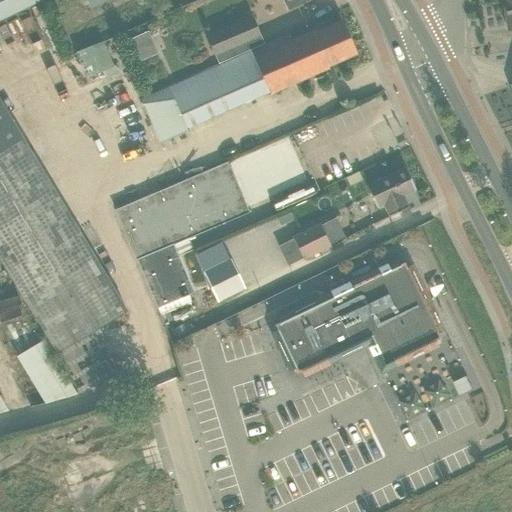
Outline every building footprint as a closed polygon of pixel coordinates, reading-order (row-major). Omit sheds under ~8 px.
[(8,0),(0,0),(0,19),(14,12),(8,0)] [(30,0),(8,0),(14,12),(32,4),(30,0)] [(511,0),(503,2),(508,30),(511,29),(511,0)] [(259,34),(253,19),(206,39),(213,54),(259,34)] [(327,65),(356,53),(342,22),(317,33),(316,30),(291,41),(289,34),(251,51),(268,91),(269,94),(328,68),(327,65)] [(147,31),(130,39),(140,61),(157,54),(147,31)] [(89,76),(115,67),(107,44),(82,53),(89,76)] [(251,51),(141,99),(159,140),(185,128),(185,127),(268,91),(251,51)] [(0,96),(0,246),(66,355),(133,315),(0,96)] [(335,137),(365,129),(359,107),(330,115),(335,137)] [(227,161),(114,209),(156,307),(189,294),(193,292),(193,291),(207,285),(192,249),(178,256),(173,244),(187,238),(248,212),(227,161)] [(405,167),(366,186),(376,207),(383,204),(389,216),(408,207),(402,195),(415,189),(405,167)] [(291,191),(291,181),(266,180),(265,190),(291,191)] [(330,246),(319,223),(292,236),(303,259),(330,246)] [(229,259),(203,272),(217,301),(243,288),(229,259)] [(389,270),(387,266),(379,270),(381,274),(351,288),(349,284),(331,292),(333,297),(273,325),(296,373),(371,337),(383,364),(439,337),(404,263),(389,270)] [(252,303),(257,316),(301,301),(296,288),(252,303)]
